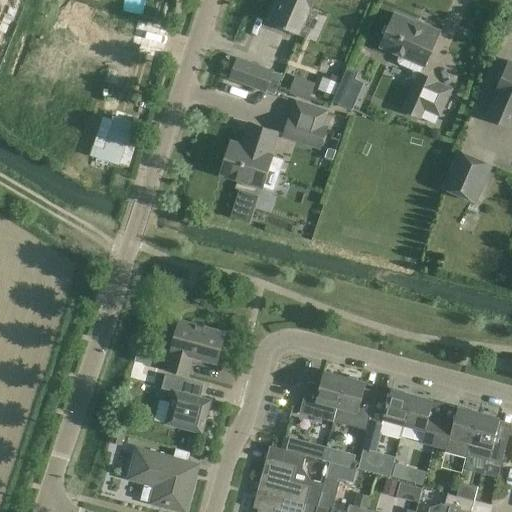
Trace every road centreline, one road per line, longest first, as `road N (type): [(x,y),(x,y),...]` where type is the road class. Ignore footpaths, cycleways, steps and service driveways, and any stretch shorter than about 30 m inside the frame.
road 1 (residential): [(41,507),(217,0)]
road 2 (residential): [(511,396),(290,338),(273,342),(249,418),(227,449),(213,511)]
